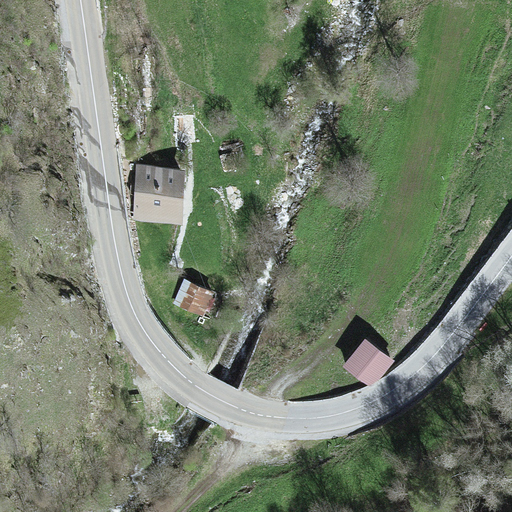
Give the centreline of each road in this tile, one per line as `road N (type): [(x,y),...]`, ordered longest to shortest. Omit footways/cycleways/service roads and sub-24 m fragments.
road 1 (tertiary): [(511,269),(446,358),(396,395),(305,422),(260,422),(216,408),(181,386),(136,331),(111,262),(73,0)]
road 2 (track): [(260,422),(178,511)]
